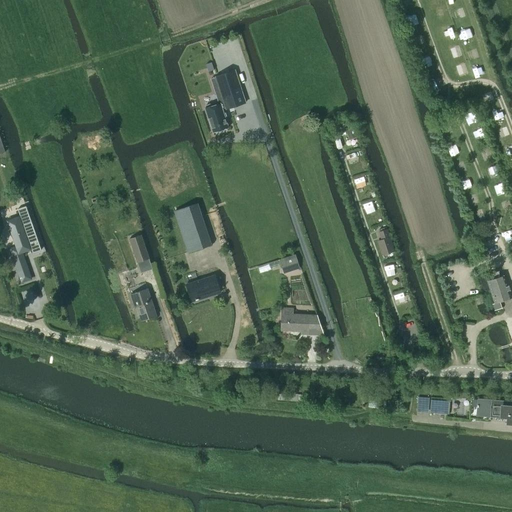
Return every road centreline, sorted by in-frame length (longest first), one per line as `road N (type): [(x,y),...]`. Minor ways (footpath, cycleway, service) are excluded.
road 1 (tertiary): [(0,318),(167,359),(511,376)]
road 2 (track): [(511,131),(492,84),(444,80),(419,0)]
road 3 (track): [(455,114),(503,256)]
